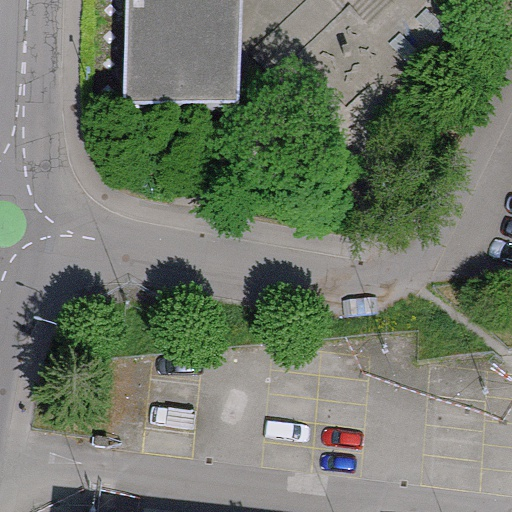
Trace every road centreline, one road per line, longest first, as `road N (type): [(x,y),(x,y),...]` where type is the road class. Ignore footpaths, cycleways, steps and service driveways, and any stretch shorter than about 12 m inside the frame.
road 1 (residential): [(1,225),(333,278),(409,273),(442,232),(511,84)]
road 2 (residential): [(1,225),(26,0)]
